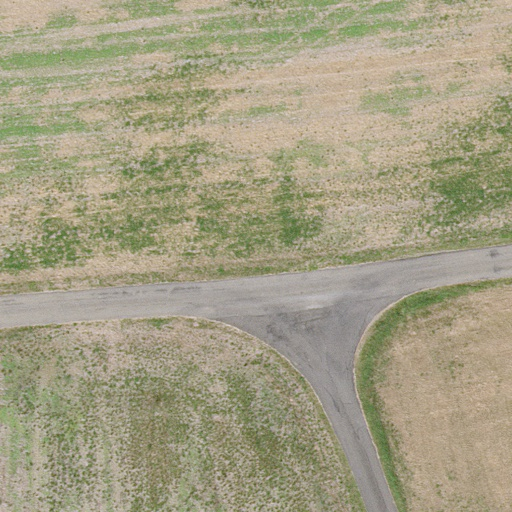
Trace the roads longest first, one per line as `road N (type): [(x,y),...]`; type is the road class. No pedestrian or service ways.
road 1 (track): [(511,254),(306,294),(0,316)]
road 2 (track): [(306,294),(323,381),(375,511)]
